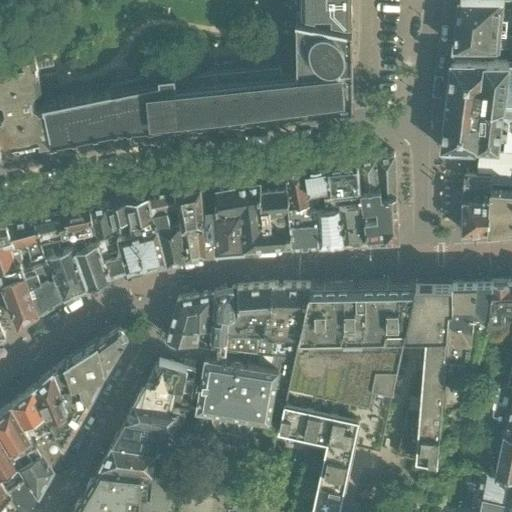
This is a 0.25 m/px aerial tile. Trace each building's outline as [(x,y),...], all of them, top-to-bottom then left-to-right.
[(0,133),(3,148),(15,146),(14,141),(19,140),(20,145),(35,142),(34,136),(38,136),(39,141),(77,133),(96,129),(118,125),(140,123),(148,122),(173,120),(172,119),(200,116),(200,119),(203,118),(203,117),(220,115),(221,117),(224,116),(224,115),(241,114),(242,115),(245,115),(245,114),(262,112),(263,113),(266,113),(266,111),(283,109),(284,111),(287,110),(287,109),(304,107),(305,108),(328,106),(332,105),(332,103),(336,103),(337,105),(350,102),(353,99),(353,90),(351,90),(351,73),(353,72),(353,69),(351,68),(350,56),(350,53),(350,52),(352,52),(352,49),(350,48),(350,31),(352,31),(352,27),(352,11),(351,0),(304,0),(305,10),(302,10),(302,11),(315,14),(314,19),(297,16),(297,47),(298,69),(230,76),(197,80),(187,81),(186,69),(159,72),(159,73),(160,78),(139,83),(139,82),(136,82),(136,83),(113,88),(113,87),(44,101),(46,106),(40,107),(39,105),(35,102),(33,94),(36,90),(36,88),(42,87),(42,86),(36,57),(35,54),(23,56),(24,61),(11,64),(0,66),(0,133)] [(503,0),(458,0),(453,49),(454,49),(454,48),(455,48),(454,47),(477,47),(499,47),(500,39),(503,0)] [(499,47),(511,46),(511,34),(506,34),(506,39),(500,39),(499,47)] [(57,83),(51,54),(36,57),(42,86),(57,83)] [(449,83),(446,104),(511,105),(511,60),(498,60),(497,59),(494,59),(493,60),(471,60),(471,59),(467,59),(466,60),(453,60),(452,60),(452,59),(451,59),(449,83)] [(478,148),(480,148),(497,149),(511,128),(511,105),(446,104),(443,129),(441,145),(441,148),(458,148),(478,149),(478,148)] [(511,128),(497,149),(511,149),(511,128)] [(511,149),(497,149),(480,148),(478,174),(464,173),(461,229),(485,227),(487,227),(487,228),(488,228),(488,227),(511,225),(511,149)] [(394,151),(375,154),(380,184),(390,182),(391,191),(397,190),(394,151)] [(375,154),(358,156),(362,186),(380,184),(375,154)] [(358,156),(331,159),(335,191),(362,186),(358,156)] [(305,163),(309,196),(314,195),(317,194),(317,192),(324,191),(324,193),(335,191),(331,159),(305,163)] [(299,164),(285,165),(288,200),(309,196),(305,163),(299,163),(299,164)] [(261,169),(258,169),(266,244),(273,243),(291,242),(288,200),(285,165),(269,168),(269,169),(261,170),(261,169)] [(216,188),(216,212),(241,210),(245,245),(266,244),(258,169),(236,172),(229,172),(216,174),(216,188)] [(188,183),(176,185),(181,219),(203,215),(203,201),(201,180),(188,183)] [(380,184),(362,186),(364,204),(365,204),(377,203),(378,207),(397,205),(397,190),(391,191),(390,182),(380,184)] [(176,185),(148,191),(157,223),(181,219),(176,185)] [(362,186),(335,191),(343,238),(368,236),(364,204),(362,186)] [(148,191),(126,196),(131,220),(133,228),(157,223),(148,191)] [(343,238),(335,191),(324,193),(326,203),(315,204),(319,240),(322,240),(342,238),(343,238)] [(309,196),(288,200),(291,242),(319,240),(315,204),(313,204),(313,207),(308,207),(308,200),(313,199),(313,198),(314,198),(318,197),(317,194),(314,195),(309,196)] [(112,199),(108,199),(114,226),(121,224),(121,221),(131,220),(126,196),(112,199)] [(108,199),(90,203),(95,226),(93,227),(94,230),(103,228),(114,226),(108,199)] [(90,203),(62,209),(71,232),(93,227),(95,226),(90,203)] [(364,204),(368,236),(381,235),(382,235),(395,234),(395,233),(398,230),(399,229),(397,205),(378,207),(369,207),(369,206),(365,206),(365,204),(364,204)] [(50,211),(33,215),(42,238),(58,234),(59,236),(71,232),(62,209),(50,211)] [(241,210),(216,212),(216,230),(216,239),(216,248),(245,245),(241,210)] [(33,215),(6,220),(13,244),(17,246),(20,255),(23,254),(22,248),(30,246),(32,253),(32,254),(46,249),(42,238),(33,215)] [(204,221),(203,215),(181,219),(187,253),(206,250),(204,221)] [(181,219),(157,223),(166,257),(187,253),(181,219)] [(0,266),(16,260),(15,256),(20,255),(17,246),(13,244),(6,220),(0,220),(0,266)] [(121,224),(114,226),(103,228),(106,239),(103,239),(112,271),(129,265),(129,264),(133,264),(133,265),(134,264),(134,263),(141,262),(133,228),(131,220),(121,221),(121,224)] [(133,228),(141,262),(144,261),(144,262),(145,262),(145,261),(149,260),(150,261),(150,260),(160,258),(161,258),(161,257),(165,256),(165,257),(166,257),(157,223),(133,228)] [(93,227),(71,232),(73,241),(88,282),(111,272),(112,271),(103,239),(106,239),(103,228),(94,230),(93,227)] [(58,234),(42,238),(46,249),(63,294),(64,293),(67,292),(88,282),(73,241),(61,245),(59,236),(58,234)] [(32,254),(17,259),(18,263),(15,264),(16,267),(35,260),(36,262),(42,260),(43,262),(40,263),(45,277),(30,282),(40,309),(43,312),(49,308),(47,304),(63,294),(46,249),(32,254)] [(17,259),(16,260),(0,266),(0,274),(14,310),(18,322),(19,323),(40,309),(30,282),(45,277),(40,263),(43,262),(42,260),(36,262),(35,260),(16,267),(15,264),(18,263),(17,259)] [(493,279),(491,279),(489,309),(485,328),(497,331),(500,321),(505,319),(505,306),(510,315),(511,314),(511,278),(506,278),(506,276),(494,276),(494,279),(493,279)] [(360,414),(353,443),(380,449),(405,332),(415,332),(423,332),(448,331),(450,306),(452,306),(452,304),(454,304),(454,280),(454,279),(426,279),(416,279),(416,280),(310,281),(298,336),(297,335),(292,357),(288,378),(286,389),(285,396),(284,398),(310,403),(335,409),(360,414)] [(450,306),(448,331),(446,357),(444,384),(442,410),(442,413),(462,417),(473,375),(481,377),(484,377),(484,376),(487,361),(477,359),(485,328),(489,309),(491,279),(454,280),(454,304),(452,304),(452,306),(450,306)] [(238,349),(254,351),(256,306),(269,308),(272,281),(233,284),(226,347),(238,349)] [(254,351),(274,354),(292,357),(297,335),(298,336),(310,281),(284,281),(273,281),(272,281),(269,308),(256,306),(254,351)] [(210,345),(226,347),(233,284),(215,288),(215,289),(210,336),(210,345)] [(210,336),(215,289),(199,292),(198,321),(200,321),(200,327),(200,334),(210,336)] [(179,296),(171,322),(200,327),(200,321),(198,321),(199,292),(179,296)] [(98,337),(78,350),(85,369),(80,377),(81,379),(82,385),(85,393),(93,394),(107,366),(128,332),(129,331),(120,321),(98,337)] [(200,343),(210,345),(210,336),(200,334),(200,327),(171,322),(167,336),(196,342),(200,343)] [(448,331),(423,332),(418,358),(446,357),(448,331)] [(78,350),(53,367),(63,386),(73,383),(73,382),(81,379),(80,377),(85,369),(78,350)] [(253,417),(280,421),(284,398),(285,396),(274,394),(275,388),(286,389),(288,378),(292,357),(274,354),(273,365),(206,354),(198,408),(213,410),(212,421),(218,430),(241,434),(251,427),(253,417)] [(182,362),(159,356),(147,378),(191,387),(196,366),(182,362)] [(422,381),(421,384),(444,384),(446,357),(418,358),(413,380),(422,381)] [(35,383),(34,384),(48,413),(65,392),(63,386),(53,367),(52,368),(53,368),(52,369),(51,368),(48,372),(35,383)] [(508,381),(484,376),(484,377),(511,383),(511,373),(510,373),(508,381)] [(511,383),(484,377),(481,377),(472,422),(503,430),(511,431),(511,383)] [(147,378),(135,399),(180,405),(187,406),(191,387),(147,378)] [(12,401),(25,419),(30,419),(43,439),(56,429),(48,413),(34,384),(12,401)] [(420,407),(419,410),(442,410),(444,384),(421,384),(421,392),(410,392),(407,406),(420,407)] [(48,413),(56,429),(64,444),(93,394),(85,393),(82,385),(65,392),(48,413)] [(278,428),(304,433),(310,403),(284,398),(280,421),(278,428)] [(135,399),(126,416),(176,429),(180,405),(135,399)] [(0,427),(15,451),(20,448),(24,455),(43,444),(42,441),(43,439),(30,419),(25,419),(12,401),(11,401),(12,402),(0,410),(0,427)] [(304,433),(327,438),(328,438),(329,438),(335,409),(310,403),(304,433)] [(318,480),(344,486),(353,443),(360,414),(335,409),(329,438),(328,438),(327,438),(318,480)] [(418,433),(417,437),(440,436),(442,413),(442,410),(419,410),(419,418),(405,417),(402,432),(418,433)] [(115,436),(113,440),(157,448),(168,450),(182,454),(184,431),(176,429),(126,416),(121,427),(118,427),(114,433),(115,436)] [(0,466),(15,451),(0,427),(0,466)] [(56,429),(43,439),(56,458),(64,444),(56,429)] [(511,431),(503,430),(497,456),(471,452),(469,464),(482,467),(482,468),(511,475),(511,431)] [(440,436),(417,437),(417,444),(399,442),(397,453),(416,457),(435,461),(437,462),(438,462),(440,436)] [(56,458),(43,439),(42,441),(43,444),(24,455),(20,448),(15,451),(40,488),(42,485),(45,484),(50,475),(49,472),(54,462),(56,458)] [(113,440),(101,463),(153,471),(153,469),(157,448),(113,440)] [(15,451),(0,466),(0,472),(26,510),(39,488),(40,488),(15,451)] [(87,486),(175,495),(178,479),(179,474),(153,469),(153,471),(101,463),(95,473),(92,474),(88,481),(89,484),(87,486)] [(511,511),(511,475),(482,468),(480,478),(477,494),(482,495),(478,511),(473,511),(471,511),(511,511)] [(0,511),(25,511),(26,510),(0,472),(0,511)] [(312,507),(334,511),(338,511),(344,486),(318,480),(312,507)] [(74,509),(107,511),(171,511),(174,502),(175,495),(87,486),(83,494),(80,494),(76,501),(77,504),(74,509)]
